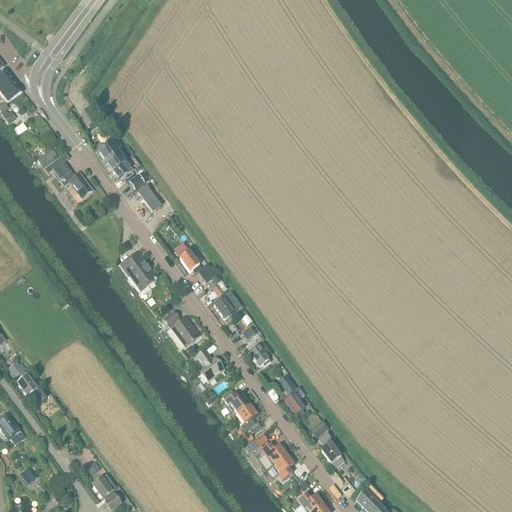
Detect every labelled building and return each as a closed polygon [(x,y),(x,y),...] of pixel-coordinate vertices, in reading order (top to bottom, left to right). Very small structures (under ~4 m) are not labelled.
[(0,95),(3,100),(1,102),(3,104),(0,105),(0,114),(1,116),(2,115),(8,125),(16,120),(11,113),(8,115),(6,112),(8,110),(4,105),(6,104),(7,105),(22,93),(6,72),(0,76),(0,95)] [(81,114),(88,126),(94,122),(87,111),(81,114)] [(102,150),(97,154),(105,165),(106,165),(112,174),(126,164),(125,163),(131,158),(132,157),(127,150),(122,152),(119,155),(111,144),(102,150)] [(53,153),(40,163),(43,169),(57,159),(53,153)] [(65,156),(44,172),(47,176),(69,160),(65,156)] [(126,164),(112,174),(119,183),(121,181),(123,183),(127,179),(128,178),(127,176),(131,173),(140,167),(134,159),(126,164)] [(70,174),(59,182),(64,189),(69,185),(81,201),(92,193),(79,176),(75,179),(70,174)] [(138,178),(129,185),(133,191),(134,193),(144,186),(143,184),(138,178)] [(138,195),(152,214),(153,215),(161,209),(146,189),(138,195)] [(180,247),(173,252),(179,260),(190,274),(192,272),(194,275),(197,273),(206,285),(215,279),(206,267),(201,271),(199,267),(193,260),(195,258),(192,253),(190,255),(188,254),(182,245),(180,247)] [(156,282),(148,270),(137,255),(120,267),(128,278),(129,278),(140,293),(156,282)] [(213,291),(218,299),(224,295),(219,287),(213,291)] [(223,301),(214,307),(224,321),(229,317),(233,314),(238,310),(228,297),(223,301)] [(172,301),(166,305),(170,312),(177,307),(172,301)] [(163,322),(168,329),(179,322),(173,314),(163,322)] [(184,349),(199,339),(185,320),(171,331),(184,349)] [(250,329),(242,336),(247,343),(255,336),(250,329)] [(258,348),(249,355),(259,368),(262,366),(264,368),(270,364),(268,361),(267,359),(271,356),(263,345),(258,348)] [(198,372),(203,378),(208,385),(224,373),(214,360),(212,362),(205,353),(195,360),(201,369),(198,372)] [(189,361),(183,366),(186,370),(193,366),(189,361)] [(12,373),(10,375),(13,379),(22,373),(19,369),(17,367),(11,372),(12,373)] [(39,406),(42,404),(43,406),(47,403),(46,401),(38,390),(40,389),(37,385),(36,385),(34,382),(31,384),(26,378),(17,384),(27,398),(31,395),(39,406)] [(278,384),(283,391),(287,396),(295,390),(286,378),(278,384)] [(290,399),(284,403),(295,417),(297,415),(302,411),(304,410),(298,402),(304,398),(300,393),(301,392),(299,390),(298,389),(297,390),(292,394),(289,397),(290,399)] [(231,392),(222,399),(225,403),(224,404),(227,408),(231,414),(233,412),(236,417),(249,407),(242,397),(238,400),(235,395),(234,396),(231,392)] [(237,423),(240,421),(243,426),(241,427),(245,433),(249,431),(252,436),(261,429),(257,424),(255,425),(252,421),(257,417),(249,407),(236,417),(234,419),(237,423)] [(0,420),(0,439),(4,445),(8,442),(10,441),(14,447),(23,441),(21,438),(23,436),(21,433),(8,415),(0,420)] [(325,427),(312,436),(316,441),(316,442),(327,433),(328,432),(325,427)] [(248,445),(250,443),(254,441),(250,436),(244,440),(248,445)] [(263,436),(252,443),(257,450),(268,442),(263,436)] [(327,436),(318,442),(322,447),(330,440),(327,436)] [(330,445),(321,452),(335,471),(344,464),(330,445)] [(270,462),(273,467),(286,457),(279,447),(273,451),(270,447),(261,454),(268,463),(270,462)] [(14,459),(14,460),(14,462),(15,464),(16,465),(17,466),(18,467),(19,468),(21,468),(23,468),(24,468),(26,467),(27,466),(28,465),(29,464),(29,462),(30,461),(29,459),(29,458),(28,456),(27,455),(26,454),(24,453),(23,453),(21,453),(20,453),(18,454),(17,455),(16,456),(15,457),(14,459)] [(273,467),(277,471),(280,476),(278,477),(282,483),(292,476),(289,470),(293,467),(286,457),(273,467)] [(96,465),(87,472),(91,477),(100,470),(96,465)] [(24,474),(31,484),(37,479),(30,469),(24,474)] [(53,475),(49,478),(55,486),(59,483),(53,475)] [(102,501),(103,500),(106,504),(104,504),(109,511),(113,511),(120,507),(114,498),(114,497),(112,494),(115,491),(105,477),(92,488),(102,501)] [(290,484),(293,488),(298,485),(295,480),(290,484)] [(361,481),(355,486),(356,487),(360,493),(366,489),(366,488),(361,481)] [(305,483),(298,488),(302,493),(308,488),(305,483)] [(63,484),(52,493),(57,499),(68,491),(63,484)] [(361,498),(355,503),(363,511),(382,511),(384,511),(379,505),(377,507),(365,494),(361,498)] [(297,503),(291,507),(295,511),(315,511),(323,507),(316,498),(316,497),(310,501),(306,496),(297,503)]
